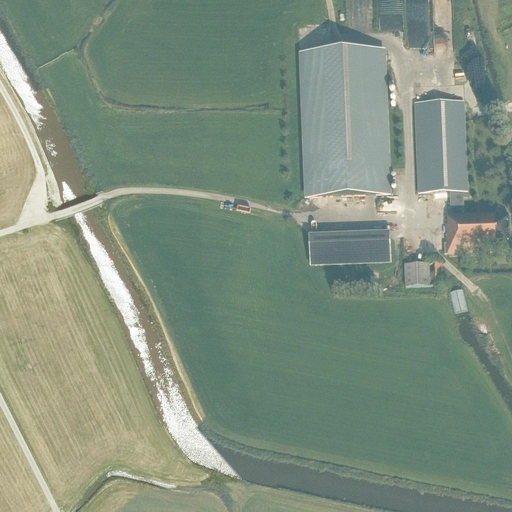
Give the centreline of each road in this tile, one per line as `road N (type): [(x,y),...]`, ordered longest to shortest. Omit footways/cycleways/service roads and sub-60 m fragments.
road 1 (unclassified): [(287,213),(176,193),(105,200)]
road 2 (unclassified): [(38,223),(40,169),(0,85)]
road 3 (unclassified): [(56,511),(0,399)]
